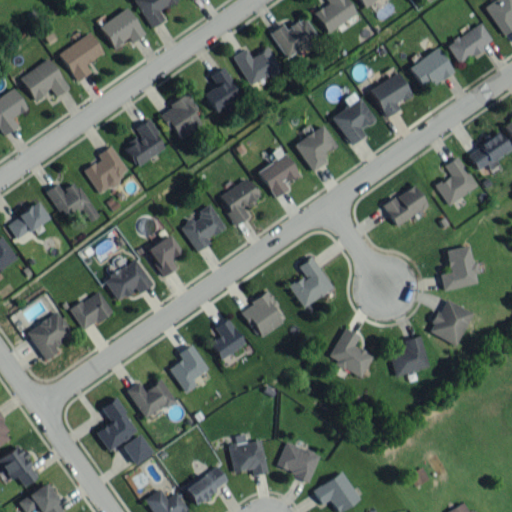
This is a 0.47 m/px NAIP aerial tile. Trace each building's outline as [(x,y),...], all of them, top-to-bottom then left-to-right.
[(132,0),(148,27),(165,17),(160,8),(173,0),(132,0)] [(311,12),(326,32),(355,13),(346,0),(325,0),(326,1),(311,12)] [(511,0),(488,0),(482,4),(500,34),(511,27),(511,0)] [(128,42),(141,35),(127,8),(97,23),(110,48),(127,39),(128,42)] [(316,37),(302,16),(284,28),(281,23),(267,32),(284,57),(316,37)] [(491,40),(478,21),(444,44),(457,63),(491,40)] [(56,52),(75,80),(88,71),(83,63),(101,52),(87,31),(56,52)] [(248,86),(278,68),(265,46),(248,56),(244,47),(230,55),(248,86)] [(431,85),(451,70),(434,46),(406,67),(418,83),(425,78),(431,85)] [(33,100),(48,89),(53,96),(66,87),(46,57),(17,77),(33,100)] [(237,95),(218,67),(207,74),(213,85),(201,93),(212,111),(237,95)] [(367,89),(383,116),(397,108),(394,103),(409,94),(396,71),(367,89)] [(25,107),(10,87),(0,94),(0,133),(1,135),(15,125),(10,117),(25,107)] [(199,123),(190,111),(195,107),(184,92),(157,112),(177,140),(199,123)] [(346,145),(363,135),(358,126),(371,120),(359,98),(330,114),(346,145)] [(511,116),(501,124),(511,140),(511,116)] [(132,126),(138,135),(121,146),(134,166),(164,147),(145,118),(132,126)] [(308,170),(326,160),(322,153),(333,146),(321,125),(291,142),(308,170)] [(486,165),(509,153),(499,133),(465,150),(474,169),(485,163),(486,165)] [(81,169),(97,193),(127,172),(108,144),(94,154),(96,158),(81,169)] [(283,182),(296,175),(284,153),(255,168),(270,196),(286,188),(283,182)] [(441,165),(448,174),(432,185),(447,205),(475,184),(454,155),(441,165)] [(215,194),(232,224),(246,216),(241,207),(257,198),(245,177),(215,194)] [(73,180),(61,187),(57,181),(44,189),(63,218),(79,208),(88,221),(96,215),(73,180)] [(425,207),(413,184),(380,202),(392,224),(425,207)] [(4,220),(13,237),(46,219),(37,203),(4,220)] [(194,251),(208,242),(205,238),(222,227),(208,205),(177,225),(194,251)] [(161,275),(174,266),(169,260),(179,253),(166,233),(143,249),(161,275)] [(0,267),(14,259),(0,236),(0,267)] [(437,273),(440,289),(475,283),(473,273),(476,272),(474,261),(470,262),(467,244),(443,248),(447,271),(437,273)] [(115,300),(133,288),(136,292),(149,284),(131,255),(106,271),(108,275),(101,279),(115,300)] [(330,287),(308,255),(295,265),(301,274),(286,285),(300,306),(330,287)] [(110,310),(96,289),(67,309),(81,330),(110,310)] [(284,320),(265,291),(238,308),(257,337),(284,320)] [(454,345),(470,311),(444,299),(437,312),(435,310),(425,331),(454,345)] [(56,351),(53,344),(69,335),(57,311),(24,328),(40,359),(56,351)] [(217,358),(242,344),(227,317),(212,326),(217,335),(207,340),(217,358)] [(359,377),(370,355),(351,345),(357,335),(341,326),(326,355),(334,359),(332,363),(359,377)] [(426,366),(417,334),(397,340),(400,349),(386,353),(393,376),(426,366)] [(176,353),(180,359),(167,368),(183,392),(194,384),(190,378),(205,368),(189,344),(176,353)] [(172,398),(158,378),(143,389),(136,380),(123,389),(143,418),(172,398)] [(93,431),(106,450),(135,430),(113,397),(99,406),(108,421),(93,431)] [(0,443),(11,436),(0,419),(0,443)] [(150,452),(137,433),(119,445),(132,463),(150,452)] [(265,471),(257,438),(225,445),(231,471),(249,467),(251,474),(265,471)] [(290,475),(306,482),(317,454),(284,440),(274,464),(292,471),(290,475)] [(0,465),(9,479),(14,476),(22,486),(37,475),(15,444),(0,454),(0,465)] [(193,503),(225,481),(213,463),(181,486),(193,503)] [(426,479),(421,466),(407,472),(413,485),(426,479)] [(335,511),(357,500),(342,471),(310,488),(319,504),(328,499),(335,511)] [(15,500),(22,511),(25,511),(37,505),(41,511),(62,511),(43,482),(15,500)] [(180,511),(185,510),(175,491),(163,497),(158,488),(143,496),(151,511),(180,511)] [(467,511),(463,501),(446,509),(447,511),(467,511)]
